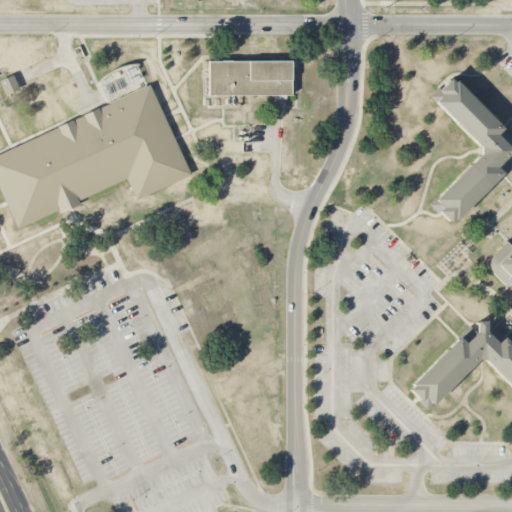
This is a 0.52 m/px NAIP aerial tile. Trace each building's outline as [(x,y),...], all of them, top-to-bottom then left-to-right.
[(209,59),(291,59),(291,94),(209,94),(209,59)] [(0,82),(0,79),(13,74),(19,88),(6,95),(0,82)] [(511,160),(511,161),(509,164),(500,174),(455,219),(453,217),(449,221),(441,212),(439,211),(437,212),(429,204),(480,152),(480,150),(480,146),(429,96),(437,87),(438,88),(440,87),(450,77),(454,80),(455,79),(502,126),(501,127),(511,139),(507,144),(508,145),(511,145),(511,153),(508,153),(507,155),(511,160)] [(0,153),(0,190),(18,229),(59,209),(60,212),(80,203),(78,200),(126,178),(135,199),(190,173),(149,84),(0,153)] [(511,281),(506,286),(493,272),(490,268),(489,264),(490,260),(491,257),(493,255),(506,241),(510,245),(511,243),(511,281)] [(409,388),(413,384),(412,383),(457,337),(469,325),(475,332),(477,330),(477,325),(477,319),(486,319),(486,330),(487,331),(492,326),(493,327),(503,337),(511,346),(511,387),(484,359),(480,359),(478,359),(426,410),(417,401),(419,399),(417,397),(409,388)]
